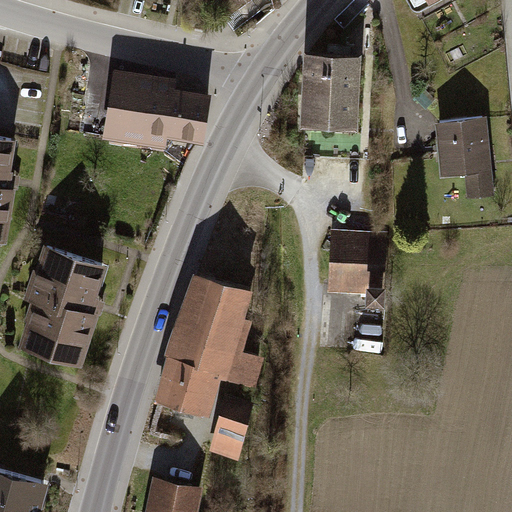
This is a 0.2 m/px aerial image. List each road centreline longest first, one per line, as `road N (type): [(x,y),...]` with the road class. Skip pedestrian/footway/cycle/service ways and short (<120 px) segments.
road 1 (tertiary): [(254,86),(164,282),(97,511)]
road 2 (track): [(311,222),(300,511)]
road 3 (residential): [(254,86),(206,64),(0,9)]
